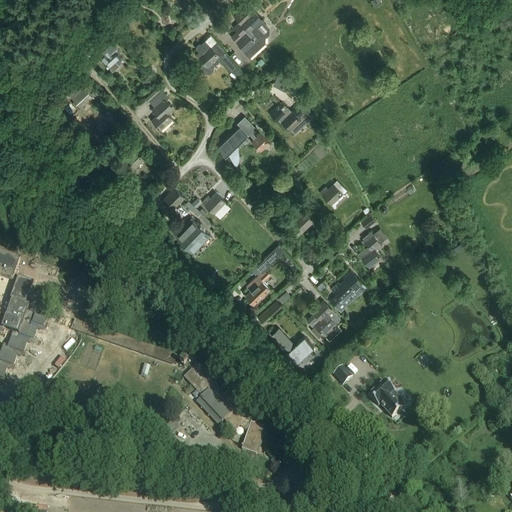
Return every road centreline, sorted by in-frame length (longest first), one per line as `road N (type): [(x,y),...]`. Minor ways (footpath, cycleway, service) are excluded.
road 1 (unclassified): [(403,511),(24,109)]
road 2 (track): [(130,222),(199,155),(209,119),(172,88),(167,61),(220,11)]
road 3 (track): [(228,496),(0,471)]
road 4 (track): [(199,155),(310,270)]
road 5 (track): [(183,170),(100,78)]
